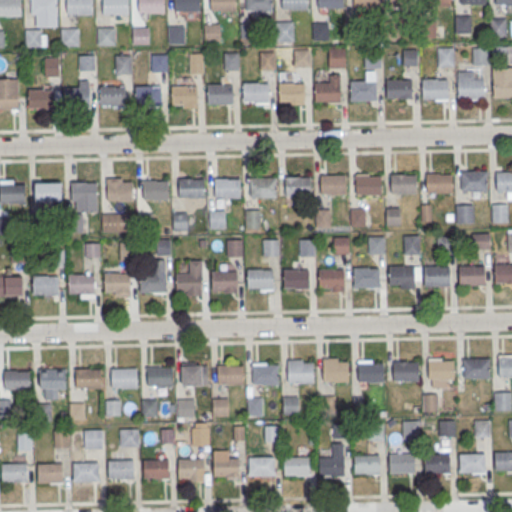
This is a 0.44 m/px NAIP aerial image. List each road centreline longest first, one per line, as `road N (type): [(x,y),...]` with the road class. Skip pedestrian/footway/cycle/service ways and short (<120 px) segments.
road 1 (residential): [(511,134),(0,146)]
road 2 (residential): [(511,321),(0,332)]
road 3 (residential): [(511,507),(320,511)]
